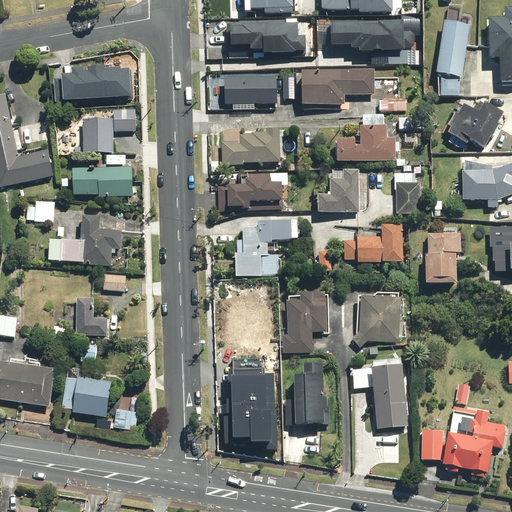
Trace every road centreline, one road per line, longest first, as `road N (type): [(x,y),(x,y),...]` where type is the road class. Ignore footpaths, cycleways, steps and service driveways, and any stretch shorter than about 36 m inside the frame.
road 1 (tertiary): [(172,13),(187,485)]
road 2 (primary): [(0,456),(187,485)]
road 3 (residential): [(172,13),(0,46)]
